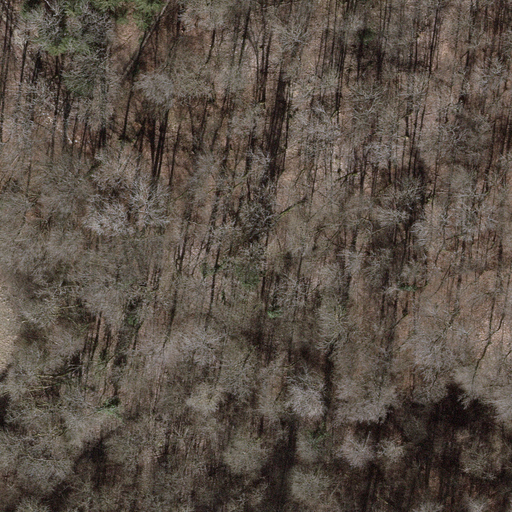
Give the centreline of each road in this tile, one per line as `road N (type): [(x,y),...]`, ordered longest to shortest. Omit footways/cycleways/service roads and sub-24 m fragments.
road 1 (track): [(13,0),(48,85),(98,105),(142,83),(176,0)]
road 2 (track): [(0,511),(138,405)]
